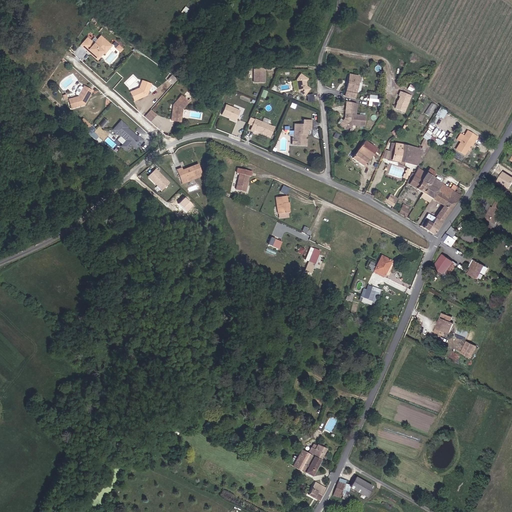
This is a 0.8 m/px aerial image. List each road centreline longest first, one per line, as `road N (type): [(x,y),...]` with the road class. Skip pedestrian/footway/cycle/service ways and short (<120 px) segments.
road 1 (tertiary): [(327,181),(221,135),(179,138),(65,234),(0,264)]
road 2 (unclassified): [(435,241),(344,460)]
road 3 (unclassified): [(327,181),(322,60),(339,0)]
road 4 (unclassified): [(511,126),(435,241)]
road 5 (tertiary): [(435,241),(327,181)]
